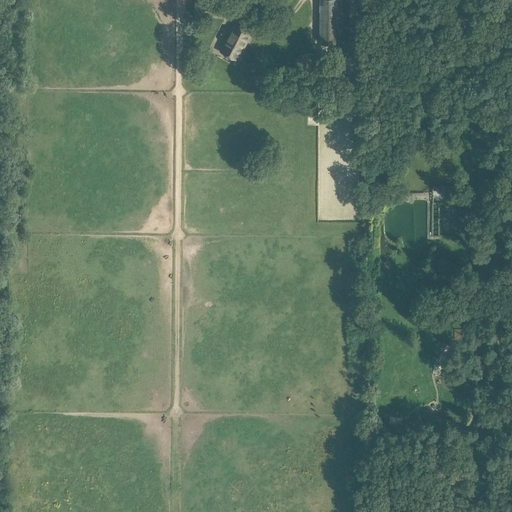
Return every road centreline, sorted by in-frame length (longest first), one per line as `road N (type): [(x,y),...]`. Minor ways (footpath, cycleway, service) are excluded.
road 1 (track): [(11,0),(11,227)]
road 2 (track): [(511,94),(480,104),(499,183),(511,192)]
